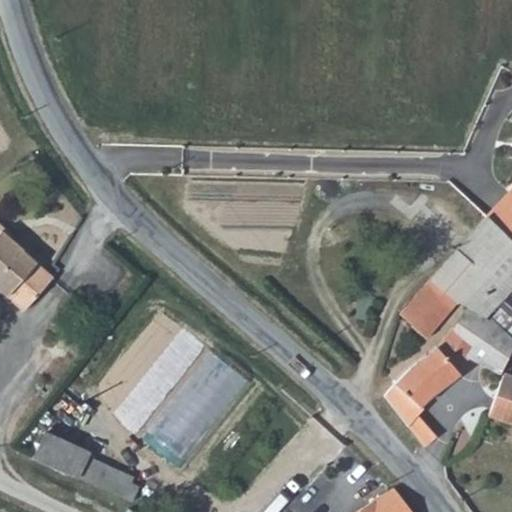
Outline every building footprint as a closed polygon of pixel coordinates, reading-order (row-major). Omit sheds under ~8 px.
[(511,188),(488,214),(511,236),(511,188)] [(511,287),(511,236),(488,214),(457,249),(483,273),(473,285),(509,318),(511,314),(511,296),(508,293),(511,287)] [(0,217),(0,284),(26,308),(56,275),(26,248),(26,247),(6,228),(8,225),(0,217)] [(473,285),(483,273),(457,249),(429,280),(456,304),(473,285)] [(426,337),(456,304),(429,280),(399,313),(426,337)] [(469,357),(502,372),(511,349),(511,339),(490,318),(488,321),(466,309),(436,347),(458,373),(459,372),(469,357)] [(433,392),(458,373),(436,347),(411,366),(388,390),(388,397),(425,446),(437,437),(416,412),(436,396),(433,392)] [(245,393),(202,355),(143,447),(181,476),(245,393)] [(511,376),(502,372),(489,410),(487,416),(511,424),(511,376)] [(165,482),(46,434),(36,459),(154,507),(165,482)] [(348,448),(338,458),(353,473),(364,462),(348,448)] [(411,511),(403,500),(395,488),(367,503),(354,511),(411,511)]
